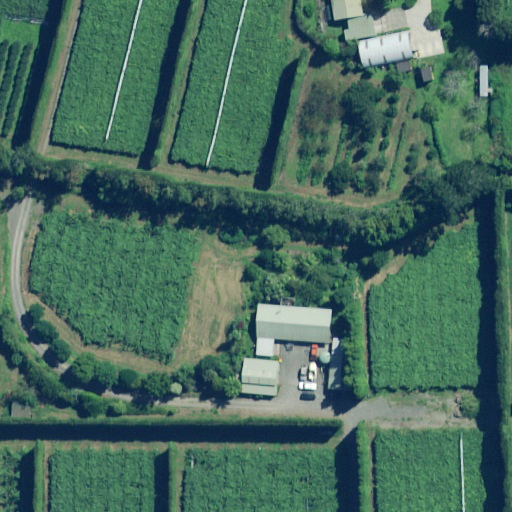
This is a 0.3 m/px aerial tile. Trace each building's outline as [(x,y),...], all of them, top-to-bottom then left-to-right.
[(360,0),(331,0),(335,19),(348,16),(350,29),(345,30),(346,39),(372,35),(368,12),(363,13),(360,0)] [(414,57),(408,31),(359,41),(364,67),(414,57)] [(333,309),(261,304),(258,337),(331,342),(333,309)] [(356,337),(333,336),(329,387),(352,389),(356,337)] [(279,361),(246,358),(243,392),(276,395),(279,361)]
